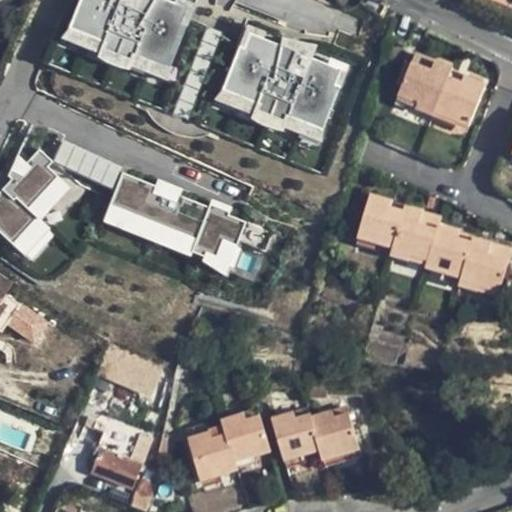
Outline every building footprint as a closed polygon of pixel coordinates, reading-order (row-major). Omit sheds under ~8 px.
[(159,73),(185,5),(171,0),(81,0),(67,37),(159,73)] [(314,133),(339,67),(240,30),(215,96),(314,133)] [(416,55),(413,62),(433,70),(436,63),(416,55)] [(397,84),(403,87),(413,62),(407,59),(397,84)] [(453,69),(436,63),(433,70),(413,62),(403,87),(398,100),(418,109),(435,115),(436,113),(450,78),(453,69)] [(436,113),(471,126),(486,87),(466,79),(464,84),(450,78),(436,113)] [(415,113),(418,109),(398,100),(396,105),(415,113)] [(468,134),(471,126),(436,113),(435,115),(433,120),(468,134)] [(399,146),(408,124),(397,120),(388,142),(399,146)] [(412,151),(421,130),(408,124),(399,146),(412,151)] [(412,151),(425,157),(434,135),(421,130),(412,151)] [(425,157),(436,162),(445,140),(434,135),(425,157)] [(64,140),(54,160),(110,187),(120,167),(64,140)] [(458,145),(445,140),(436,162),(449,167),(458,145)] [(63,178),(36,152),(22,166),(17,165),(14,165),(12,167),(9,172),(9,175),(11,179),(0,190),(0,233),(16,249),(41,222),(31,213),(63,178)] [(227,242),(236,246),(246,222),(229,214),(230,211),(210,202),(209,207),(180,194),(182,189),(157,178),(154,184),(123,171),(107,208),(148,226),(147,229),(163,236),(164,233),(193,245),(191,250),(218,262),(227,242)] [(392,210),(393,203),(370,196),(358,237),(393,248),(403,212),(392,210)] [(405,207),(393,203),(392,210),(403,212),(405,208),(405,207)] [(393,248),(392,254),(411,259),(412,255),(430,259),(438,228),(422,223),(423,213),(405,208),(403,212),(393,248)] [(441,218),(423,213),(422,223),(438,228),(439,226),(441,218)] [(461,233),(439,226),(438,228),(430,259),(428,267),(462,277),(472,243),(459,239),(461,233)] [(391,256),(392,254),(393,248),(358,237),(356,246),(391,256)] [(473,237),(472,243),(462,277),(460,284),(479,290),(480,286),(501,292),(510,260),(491,253),(493,243),(473,237)] [(511,253),(511,248),(493,243),(491,253),(510,260),(511,253)] [(410,262),(428,267),(430,259),(412,255),(411,259),(410,262)] [(11,285),(0,276),(0,331),(1,333),(8,324),(31,340),(44,322),(5,294),(11,285)] [(499,300),(501,292),(480,286),(479,290),(478,294),(499,300)] [(131,351),(113,343),(109,352),(119,356),(128,361),(131,351)] [(158,374),(162,365),(131,351),(128,361),(158,374)] [(109,352),(102,366),(112,371),(119,356),(109,352)] [(119,356),(112,371),(151,388),(158,374),(128,361),(119,356)] [(304,454),(321,449),(313,417),(313,416),(297,419),(295,412),(272,420),(285,459),(304,454)] [(321,449),(324,458),(360,448),(350,414),(335,418),(334,412),(313,417),(321,449)] [(234,460),(256,453),(271,448),(262,417),(248,420),(246,414),(222,421),(227,436),(234,460)] [(139,434),(106,421),(91,458),(98,461),(93,473),(133,488),(142,465),(130,460),(139,434)] [(175,435),(164,433),(161,453),(171,455),(175,435)] [(201,481),(221,475),(237,470),(234,460),(227,436),(215,440),(213,434),(189,441),(201,481)] [(362,456),(360,448),(324,458),(326,467),(362,456)] [(258,463),(256,453),(234,460),(237,470),(258,463)] [(306,462),(304,454),(285,459),(287,468),(306,462)] [(223,482),(221,475),(201,481),(203,487),(223,482)] [(131,505),(149,511),(150,511),(155,483),(141,479),(131,505)] [(242,487),(249,509),(261,505),(254,483),(242,487)] [(229,491),(235,511),(239,511),(249,509),(242,487),(229,491)] [(217,495),(222,511),(235,511),(229,491),(217,495)] [(205,498),(210,511),(222,511),(217,495),(205,498)] [(68,511),(72,505),(59,498),(51,511),(68,511)] [(194,511),(210,511),(205,498),(192,502),(194,511)]
